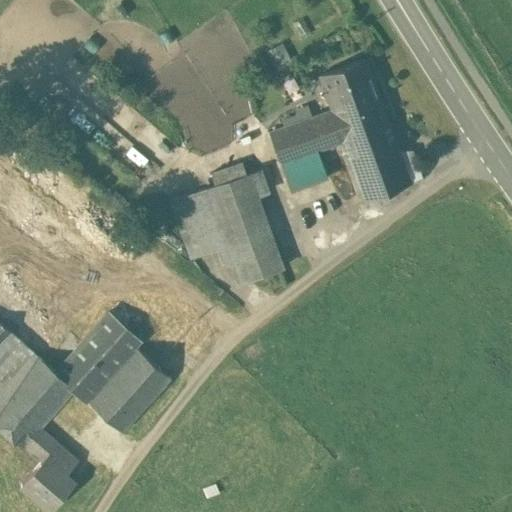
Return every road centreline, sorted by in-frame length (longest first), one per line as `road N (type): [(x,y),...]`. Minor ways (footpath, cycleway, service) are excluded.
road 1 (residential): [(104,511),(184,388),(262,304),(487,142)]
road 2 (secondary): [(487,142),(398,0)]
